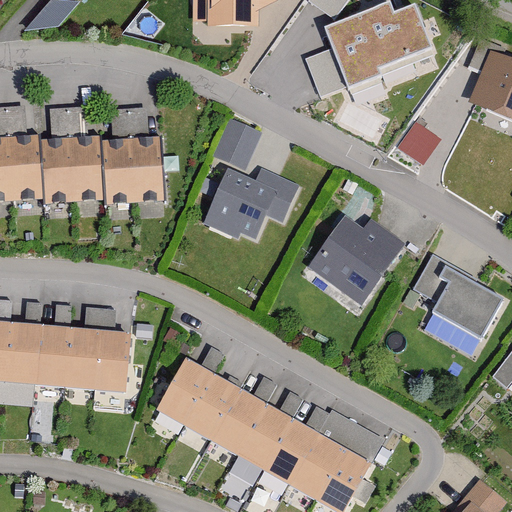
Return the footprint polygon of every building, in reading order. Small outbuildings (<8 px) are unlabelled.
[(198,0),(198,27),(257,27),(257,7),(269,0),(198,0)] [(309,0),(309,2),(338,17),(347,0),(309,0)] [(388,9),(326,32),(349,92),(381,81),(378,73),(430,52),(415,11),(393,18),(388,9)] [(511,63),(498,59),(481,105),(511,116),(511,63)] [(423,163),(441,137),(416,119),(398,145),(423,163)] [(231,175),(209,223),(254,244),(268,214),(284,221),(298,191),(245,166),(259,138),(233,126),(214,167),(231,175)] [(44,152),(44,148),(0,150),(0,202),(46,200),(44,152)] [(104,154),(104,149),(44,152),(46,200),(47,208),(107,205),(104,154)] [(167,208),(164,151),(104,154),(107,205),(107,211),(167,208)] [(314,278),(360,311),(396,260),(350,227),(314,278)] [(430,312),(484,343),(504,308),(450,277),(430,312)] [(44,322),(42,301),(25,303),(28,323),(44,322)] [(86,305),(85,326),(114,328),(115,307),(86,305)] [(128,341),(0,329),(0,387),(123,398),(128,341)] [(345,511),(370,467),(190,366),(162,415),(335,511),(345,511)] [(500,511),(505,506),(489,493),(473,511),(500,511)]
